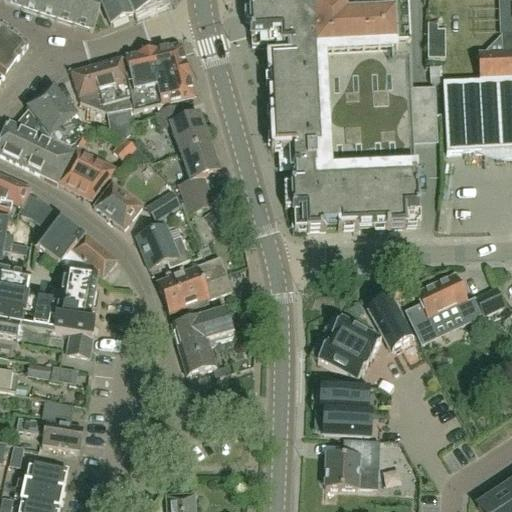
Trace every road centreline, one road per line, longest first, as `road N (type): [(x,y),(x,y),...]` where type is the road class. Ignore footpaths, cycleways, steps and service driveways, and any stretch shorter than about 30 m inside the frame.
road 1 (tertiary): [(275,264),(204,16)]
road 2 (residential): [(275,264),(511,256)]
road 3 (residential): [(0,164),(127,257),(152,322)]
road 4 (residential): [(127,496),(115,468),(129,339),(152,322)]
road 5 (tertiary): [(280,425),(275,264)]
road 6 (residential): [(64,52),(87,53),(204,16)]
